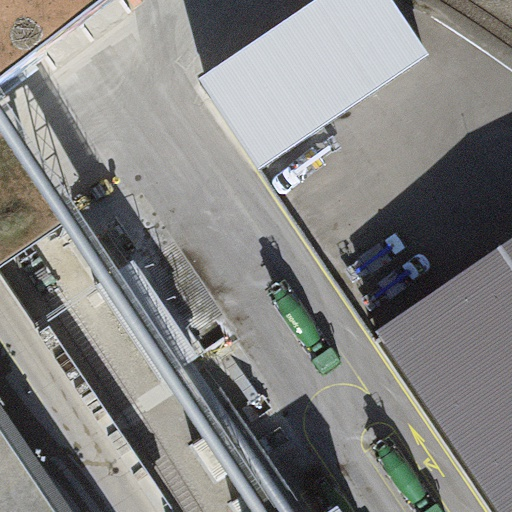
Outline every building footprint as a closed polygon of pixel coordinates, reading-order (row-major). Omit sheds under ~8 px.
[(0,0),(0,86),(105,0),(0,0)] [(390,0),(322,0),(199,84),(258,170),(428,54),(390,0)] [(0,264),(27,247),(63,224),(0,127),(0,264)] [(511,511),(511,244),(380,334),(501,511),(511,511)] [(0,511),(71,511),(0,406),(0,511)]
